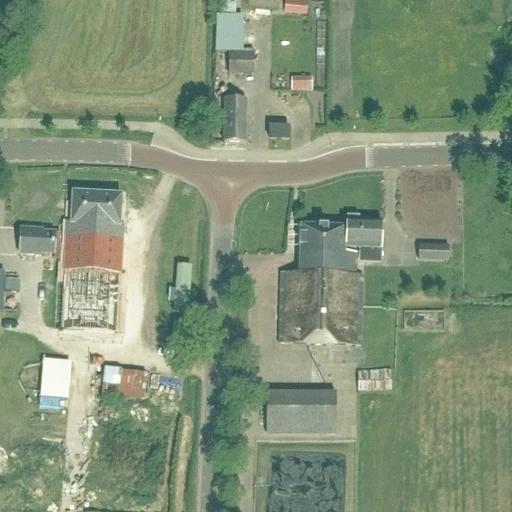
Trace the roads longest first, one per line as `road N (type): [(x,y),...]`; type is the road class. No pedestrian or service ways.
road 1 (tertiary): [(208,511),(224,179)]
road 2 (tertiary): [(511,157),(371,157),(224,179)]
road 3 (tertiary): [(224,179),(122,154),(0,151)]
